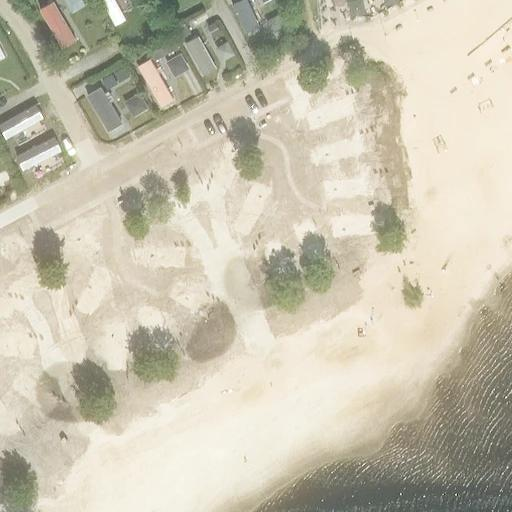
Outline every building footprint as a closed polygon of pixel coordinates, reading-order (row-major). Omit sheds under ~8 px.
[(114,0),(100,0),(115,26),(126,20),(114,0)] [(246,0),(241,0),(232,4),(245,33),(259,26),(246,0)] [(54,2),(40,10),(62,49),(76,41),(54,2)] [(285,14),(273,18),(278,31),(289,26),(285,14)] [(185,23),(175,29),(181,39),(191,34),(185,23)] [(215,23),(208,28),(213,37),(221,33),(215,23)] [(199,37),(185,45),(203,77),(216,69),(199,37)] [(176,42),(164,47),(167,55),(179,50),(176,42)] [(227,42),(216,49),(223,62),(235,55),(227,42)] [(0,47),(0,78),(2,82),(15,74),(0,47)] [(162,48),(150,55),(155,62),(166,56),(162,48)] [(181,54),(165,63),(174,78),(190,69),(181,54)] [(150,59),(137,66),(161,107),(174,100),(150,59)] [(338,64),(294,85),(300,99),(345,78),(338,64)] [(124,67),(114,73),(119,83),(130,76),(124,67)] [(112,74),(101,81),(107,90),(118,84),(112,74)] [(101,87),(87,96),(108,132),(123,123),(101,87)] [(139,93),(124,103),(133,118),(149,109),(139,93)] [(351,98),(305,116),(311,131),(357,112),(351,98)] [(36,104),(0,124),(0,127),(7,140),(44,118),(36,104)] [(45,141),(61,131),(54,120),(38,129),(45,141)] [(301,120),(294,123),(298,133),(306,130),(301,120)] [(54,137),(16,156),(23,171),(62,151),(56,140),(54,137)] [(363,140),(313,151),(317,166),(367,155),(363,140)] [(227,145),(212,192),(227,197),(242,150),(227,145)] [(177,147),(163,155),(181,186),(195,178),(177,147)] [(308,154),(300,156),(302,166),(310,165),(308,154)] [(262,166),(244,211),(258,217),(277,172),(262,166)] [(367,180),(323,184),(325,200),(369,195),(367,180)] [(13,185),(5,190),(11,199),(19,195),(13,185)] [(136,200),(134,215),(175,219),(177,203),(136,200)] [(120,206),(119,215),(131,216),(131,207),(120,206)] [(381,216),(330,219),(331,235),(382,231),(381,216)] [(308,219),(292,222),(300,270),(316,267),(308,219)] [(78,224),(56,271),(70,277),(92,230),(78,224)] [(14,228),(6,233),(10,241),(19,237),(14,228)] [(274,238),(259,240),(264,288),(280,287),(274,238)] [(21,240),(7,248),(26,285),(40,278),(21,240)] [(184,243),(135,246),(136,262),(185,260),(184,243)] [(133,248),(124,248),(124,259),(133,258),(133,248)] [(99,259),(84,287),(98,295),(114,267),(99,259)] [(175,287),(161,296),(186,337),(200,329),(175,287)] [(141,300),(125,305),(142,352),(157,346),(141,300)] [(94,323),(94,371),(110,371),(110,323),(94,323)] [(0,331),(0,353),(33,359),(37,338),(0,331)] [(9,376),(0,382),(0,389),(27,424),(39,415),(9,376)] [(28,386),(33,401),(48,397),(43,382),(28,386)]
